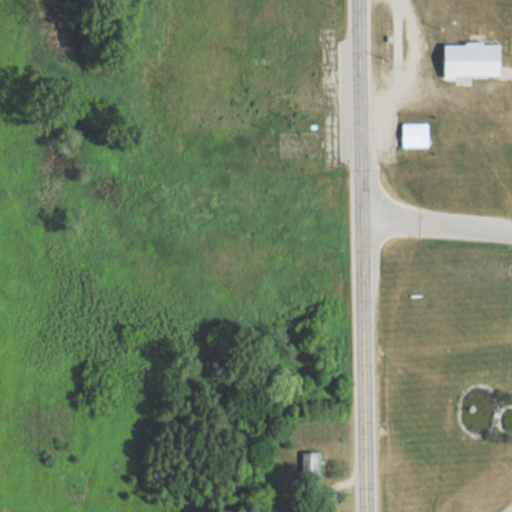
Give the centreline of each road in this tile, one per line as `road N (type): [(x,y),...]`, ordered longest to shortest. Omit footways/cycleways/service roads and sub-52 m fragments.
road 1 (tertiary): [(366,511),(360,0)]
road 2 (residential): [(361,17),(511,10)]
